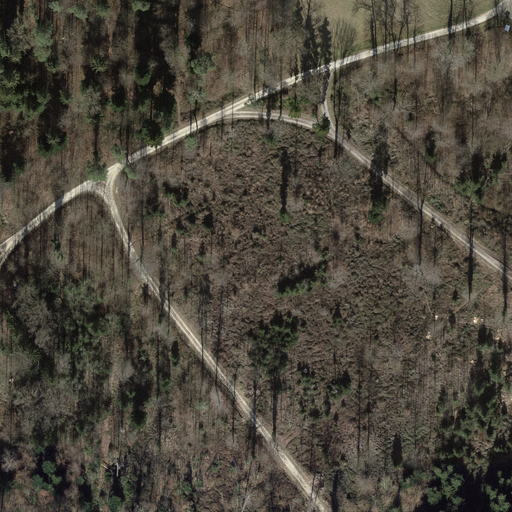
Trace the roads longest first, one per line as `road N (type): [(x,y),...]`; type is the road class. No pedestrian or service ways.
road 1 (track): [(505,9),(464,29),(303,75),(99,180),(0,250)]
road 2 (track): [(326,511),(132,253),(99,180)]
road 3 (track): [(303,75),(511,271)]
